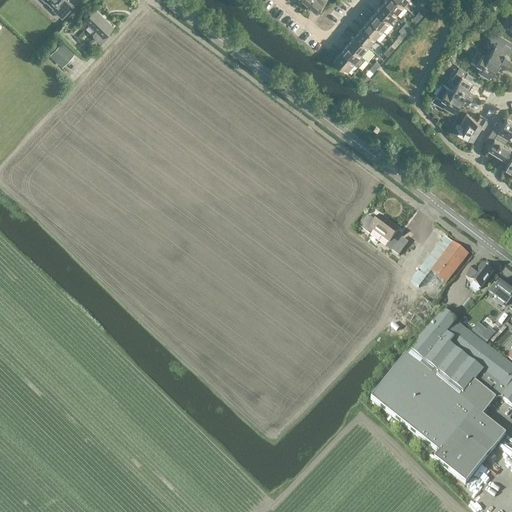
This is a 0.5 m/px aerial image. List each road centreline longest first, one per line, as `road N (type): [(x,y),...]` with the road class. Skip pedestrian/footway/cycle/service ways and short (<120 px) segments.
road 1 (secondary): [(511,262),(166,0)]
road 2 (residential): [(511,95),(494,101),(475,153),(483,171),(511,191)]
